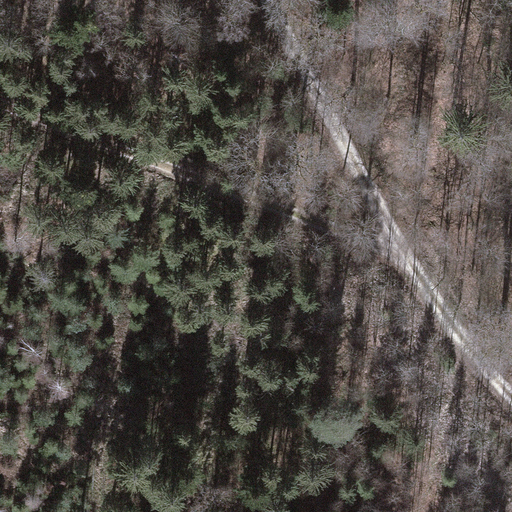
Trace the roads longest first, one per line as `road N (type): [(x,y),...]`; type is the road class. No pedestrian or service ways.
road 1 (track): [(511,387),(390,237),(272,0)]
road 2 (track): [(0,97),(390,237)]
